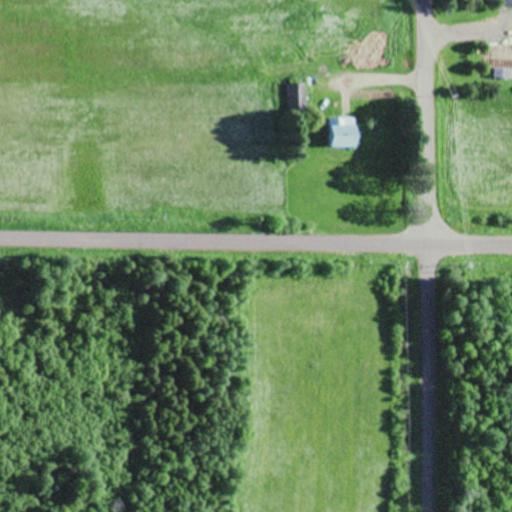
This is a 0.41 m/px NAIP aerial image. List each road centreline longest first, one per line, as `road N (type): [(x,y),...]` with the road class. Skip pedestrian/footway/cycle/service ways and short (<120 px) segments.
road 1 (residential): [(511,256),(0,249)]
road 2 (residential): [(428,256),(424,0)]
road 3 (residential): [(428,256),(427,511)]
